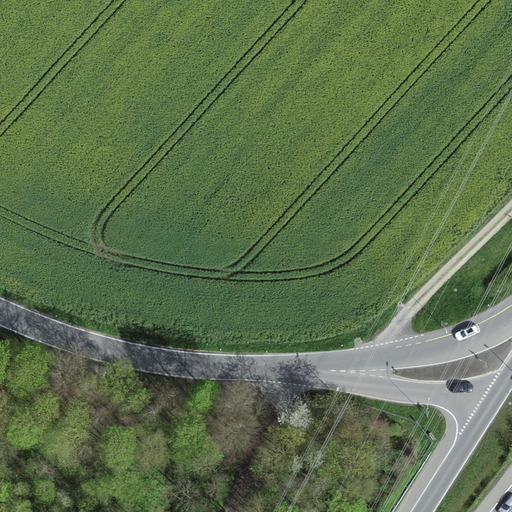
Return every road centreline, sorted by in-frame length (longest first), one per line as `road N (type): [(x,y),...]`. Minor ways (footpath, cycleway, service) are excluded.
road 1 (tertiary): [(0,314),(133,360),(290,372)]
road 2 (tertiary): [(511,322),(426,358),(290,372)]
road 3 (tertiary): [(290,372),(405,394),(505,382)]
road 4 (track): [(373,364),(425,296),(511,212)]
road 5 (motorway): [(505,382),(423,511)]
road 6 (track): [(238,511),(283,412),(290,372)]
